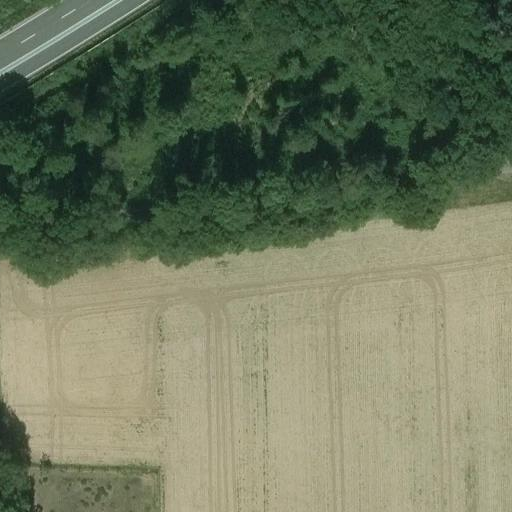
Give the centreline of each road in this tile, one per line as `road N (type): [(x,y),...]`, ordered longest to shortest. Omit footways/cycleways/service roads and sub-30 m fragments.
road 1 (unclassified): [(0,237),(402,170),(511,172)]
road 2 (trunk): [(0,83),(133,0)]
